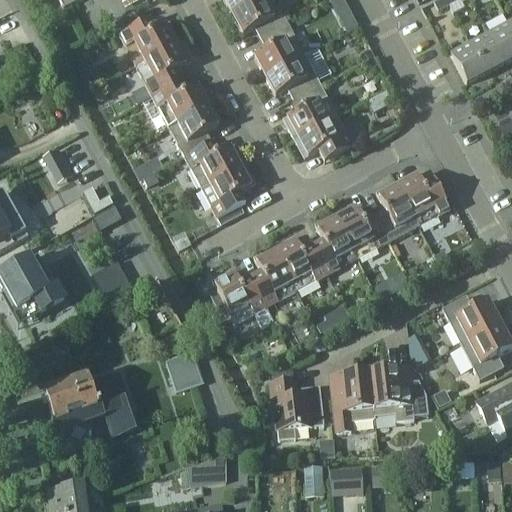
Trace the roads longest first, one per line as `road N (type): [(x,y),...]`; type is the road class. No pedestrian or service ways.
road 1 (residential): [(296,200),(189,0)]
road 2 (residential): [(511,272),(437,129)]
road 3 (residential): [(296,200),(437,129)]
road 4 (residential): [(437,129),(369,0)]
